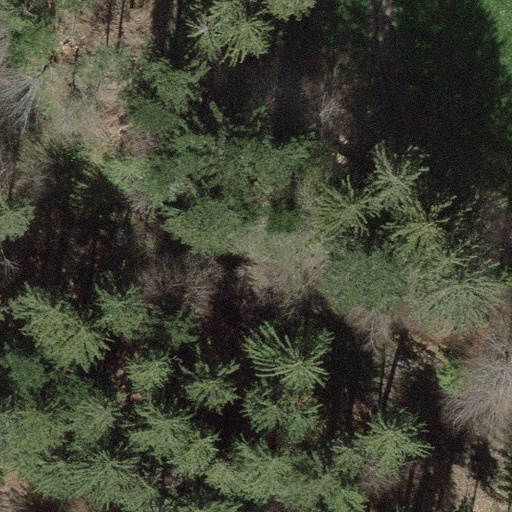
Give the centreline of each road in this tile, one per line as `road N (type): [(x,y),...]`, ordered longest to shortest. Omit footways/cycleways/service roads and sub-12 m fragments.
road 1 (track): [(377,0),(379,105),(483,257),(511,277)]
road 2 (track): [(0,367),(237,511)]
